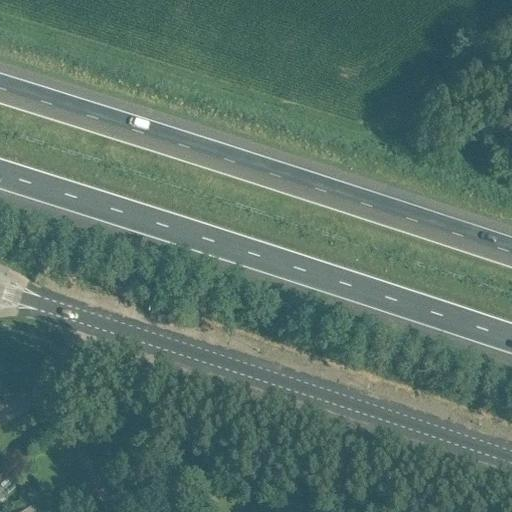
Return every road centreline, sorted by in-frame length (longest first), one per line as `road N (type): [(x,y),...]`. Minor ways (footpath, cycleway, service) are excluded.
road 1 (unclassified): [(511,461),(0,292)]
road 2 (motorway): [(511,253),(0,90)]
road 3 (motorway): [(0,175),(511,338)]
